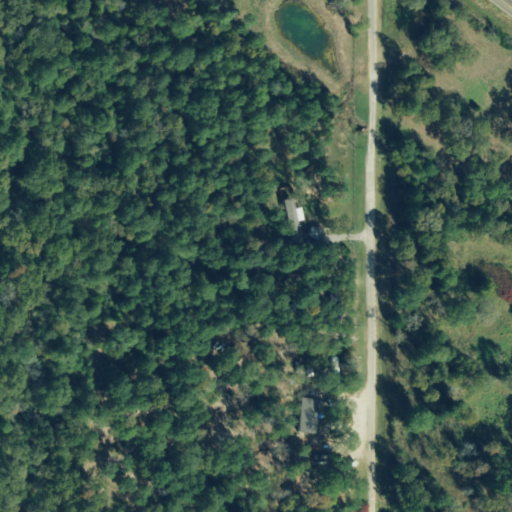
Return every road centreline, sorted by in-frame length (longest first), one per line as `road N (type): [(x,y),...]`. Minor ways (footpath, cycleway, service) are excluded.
road 1 (residential): [(383,0),(384,511)]
road 2 (residential): [(0,391),(88,273)]
